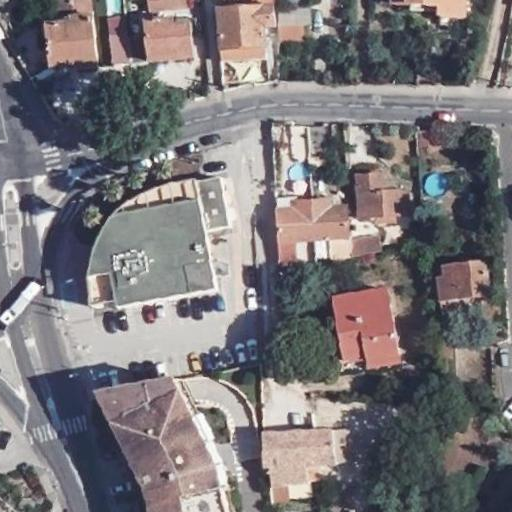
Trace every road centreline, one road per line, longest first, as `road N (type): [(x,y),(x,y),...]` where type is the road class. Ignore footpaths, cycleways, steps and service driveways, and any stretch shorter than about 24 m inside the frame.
road 1 (tertiary): [(151,130),(264,105),(511,107)]
road 2 (unclassified): [(88,502),(34,279)]
road 3 (tertiary): [(34,279),(79,190),(151,130)]
road 4 (tertiary): [(10,162),(151,130)]
